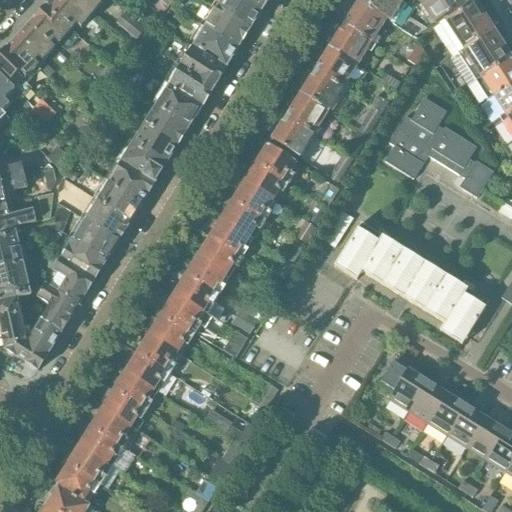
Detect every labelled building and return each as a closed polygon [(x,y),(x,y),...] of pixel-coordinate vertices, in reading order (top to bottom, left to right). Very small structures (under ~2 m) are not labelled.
[(50,12),(72,30),(76,25),(81,29),(92,16),(73,1),(72,0),(55,0),(55,1),(56,5),(50,12)] [(99,0),(72,0),(73,1),(92,16),(102,4),(99,1),(99,0)] [(160,0),(159,2),(168,9),(173,0),(160,0)] [(250,31),(262,11),(243,0),(221,0),(216,10),(250,31)] [(243,0),(262,11),(269,0),(243,0)] [(359,0),(358,2),(358,3),(387,21),(394,25),(406,5),(401,2),(402,0),(359,0)] [(410,0),(413,4),(418,0),(436,28),(439,26),(468,7),(463,0),(410,0)] [(358,3),(343,26),(372,44),(387,21),(358,3)] [(475,3),(468,7),(439,26),(458,55),(494,32),(475,3)] [(152,5),(137,22),(136,23),(144,30),(160,12),(152,5)] [(50,12),(46,8),(29,26),(51,45),(54,42),(68,53),(81,38),(72,30),(50,12)] [(422,17),(416,8),(406,24),(424,35),(428,29),(419,24),(422,17)] [(238,50),(250,31),(216,10),(204,29),(238,50)] [(116,24),(136,40),(144,30),(136,23),(137,22),(126,12),(116,24)] [(402,30),(420,41),(424,35),(406,24),(402,30)] [(55,49),(51,45),(29,26),(13,43),(42,71),(48,77),(55,70),(45,61),(55,49)] [(343,26),(329,49),(357,67),(372,44),(343,26)] [(204,29),(192,47),(227,69),(228,69),(227,68),(238,50),(204,29)] [(458,55),(459,56),(476,83),(511,60),(494,32),(458,55)] [(0,78),(19,96),(23,100),(32,90),(28,86),(42,71),(13,43),(0,57),(0,78)] [(215,89),(227,69),(192,47),(180,67),(215,89)] [(417,68),(426,53),(416,47),(407,61),(417,68)] [(329,49),(315,71),(344,89),(357,67),(329,49)] [(476,83),(487,101),(511,84),(511,60),(476,83)] [(104,74),(117,86),(125,77),(112,65),(104,74)] [(203,108),(215,89),(180,67),(168,86),(203,108)] [(315,71),(300,95),(329,113),(344,89),(315,71)] [(382,82),(397,91),(401,84),(386,75),(382,82)] [(129,77),(124,85),(133,91),(138,83),(129,77)] [(0,112),(2,114),(19,96),(0,78),(0,112)] [(511,84),(487,101),(500,120),(511,111),(511,84)] [(168,86),(156,105),(190,127),(202,108),(203,108),(168,86)] [(123,110),(133,96),(125,90),(115,104),(123,110)] [(314,136),(329,113),(300,95),(286,119),(314,136)] [(389,104),(378,96),(372,106),(383,113),(389,104)] [(95,97),(84,111),(97,121),(108,107),(95,97)] [(389,144),(394,147),(384,162),(414,181),(429,157),(459,177),(453,185),(477,200),(494,173),(476,162),(476,163),(470,159),(477,149),(445,128),(443,130),(438,127),(447,113),(425,99),(411,120),(406,117),(389,144)] [(25,104),(46,125),(56,115),(42,101),(35,108),(28,101),(25,104)] [(178,146),(190,127),(156,105),(144,125),(178,146)] [(371,108),(372,109),(358,131),(368,138),(383,113),(372,106),(371,108)] [(511,115),(502,123),(511,138),(511,115)] [(286,119),(271,142),(300,160),(314,136),(286,119)] [(166,165),(178,146),(144,125),(132,144),(166,165)] [(358,131),(344,154),(354,160),(368,138),(358,131)] [(24,135),(19,141),(17,145),(32,149),(35,145),(24,135)] [(120,163),(121,164),(155,185),(156,184),(155,183),(166,165),(132,144),(120,163)] [(32,152),(32,149),(17,145),(15,156),(32,152)] [(268,147),(256,165),(288,185),(294,176),(289,174),(296,164),(268,147)] [(329,178),(339,184),(354,160),(344,154),(329,178)] [(71,184),(82,166),(75,161),(64,180),(71,184)] [(143,204),(155,185),(121,164),(109,183),(143,204)] [(0,183),(24,178),(21,165),(0,170),(0,183)] [(256,165),(245,183),(272,201),(278,192),(282,195),(288,185),(256,165)] [(53,171),(43,174),(48,192),(51,191),(56,183),(53,171)] [(0,183),(0,207),(7,206),(4,195),(27,189),(24,178),(0,183)] [(131,223),(143,204),(109,183),(97,202),(131,223)] [(245,183),(233,202),(265,222),(270,214),(266,211),(272,201),(245,183)] [(328,209),(339,191),(332,187),(321,204),(328,209)] [(52,220),(54,198),(39,202),(44,221),(52,220)] [(499,212),(511,220),(511,201),(507,199),(499,212)] [(119,243),(131,223),(97,202),(85,221),(119,243)] [(233,202),(221,220),(249,238),(255,229),(259,232),(265,222),(233,202)] [(64,234),(71,212),(57,204),(53,229),(64,234)] [(328,210),(318,204),(307,223),(317,229),(328,210)] [(7,206),(0,207),(0,231),(36,223),(33,210),(9,216),(7,206)] [(336,249),(354,220),(340,211),(322,241),(336,249)] [(221,220),(210,239),(242,259),(247,251),(243,248),(249,238),(221,220)] [(317,229),(307,223),(302,220),(292,237),(307,246),(317,229)] [(107,262),(119,243),(85,221),(73,240),(107,262)] [(461,287),(388,241),(391,236),(380,229),(377,234),(361,225),(334,268),(357,281),(362,273),(444,324),(439,333),(462,346),(488,303),(472,293),(475,288),(464,281),(461,287)] [(0,270),(23,265),(16,233),(0,236),(0,270)] [(210,239),(197,258),(225,276),(231,266),(236,269),(242,259),(210,239)] [(95,281),(107,262),(73,240),(61,260),(95,281)] [(277,257),(281,260),(293,267),(303,251),(295,246),(290,254),(281,249),(277,257)] [(197,258),(186,276),(219,297),(224,288),(219,285),(225,276),(197,258)] [(78,307),(95,281),(61,260),(53,273),(66,281),(58,294),(78,307)] [(273,273),(285,281),(293,267),(281,260),(273,273)] [(31,296),(23,265),(0,270),(0,304),(17,300),(31,296)] [(186,276),(175,295),(202,312),(208,303),(213,306),(219,297),(186,276)] [(282,284),(271,277),(262,292),(273,298),(282,284)] [(511,281),(501,299),(511,305),(511,281)] [(62,334),(78,307),(58,294),(45,286),(37,299),(50,307),(41,321),(62,334)] [(160,318),(148,336),(176,354),(182,344),(187,347),(192,339),(194,336),(195,335),(212,346),(217,338),(206,331),(212,320),(202,313),(202,312),(175,295),(162,315),(160,318)] [(261,306),(247,298),(240,310),(254,319),(261,306)] [(27,343),(17,300),(0,304),(0,332),(4,351),(7,352),(7,355),(11,357),(14,357),(16,358),(17,358),(27,343)] [(38,372),(62,334),(41,321),(29,340),(27,343),(17,358),(26,364),(27,365),(38,372)] [(236,361),(249,340),(235,332),(223,352),(236,361)] [(148,336),(137,355),(169,375),(175,366),(170,363),(176,354),(148,336)] [(137,355),(125,374),(153,391),(159,382),(164,385),(169,375),(137,355)] [(408,414),(428,383),(407,370),(406,372),(393,363),(380,383),(394,392),(388,401),(408,414)] [(125,374),(114,392),(146,412),(152,404),(147,401),(153,391),(125,374)] [(408,414),(428,426),(447,395),(428,383),(408,414)] [(267,410),(279,391),(272,387),(261,406),(267,410)] [(114,392),(102,411),(137,433),(143,423),(140,422),(146,412),(114,392)] [(466,407),(447,395),(428,426),(447,438),(466,407)] [(485,419),(466,407),(447,438),(466,450),(485,419)] [(102,411),(91,429),(123,449),(128,441),(131,443),(137,433),(102,411)] [(466,450),(486,462),(505,431),(485,419),(466,450)] [(91,429),(78,448),(106,465),(112,456),(117,459),(123,449),(91,429)] [(253,433),(246,429),(237,443),(244,448),(253,433)] [(511,462),(511,435),(505,431),(486,462),(505,474),(511,462)] [(388,446),(393,438),(386,434),(381,441),(388,446)] [(393,438),(388,446),(396,450),(400,443),(393,438)] [(237,443),(225,461),(232,466),(244,448),(237,443)] [(78,448),(67,466),(100,486),(105,478),(100,475),(106,465),(78,448)] [(427,470),(432,463),(425,458),(420,465),(427,470)] [(209,477),(221,485),(232,466),(225,461),(221,459),(209,477)] [(432,463),(427,470),(434,474),(439,467),(432,463)] [(67,466),(55,486),(83,503),(89,494),(94,496),(100,486),(67,466)] [(196,495),(202,499),(209,503),(218,489),(204,481),(196,495)] [(466,494),(470,487),(463,482),(459,490),(466,494)] [(85,511),(88,507),(83,503),(55,486),(50,493),(51,497),(41,511),(85,511)] [(470,487),(466,494),(473,499),(478,491),(470,487)] [(491,496),(482,511),(484,511),(492,511),(499,501),(491,496)] [(193,511),(203,511),(209,503),(202,499),(193,511)]
